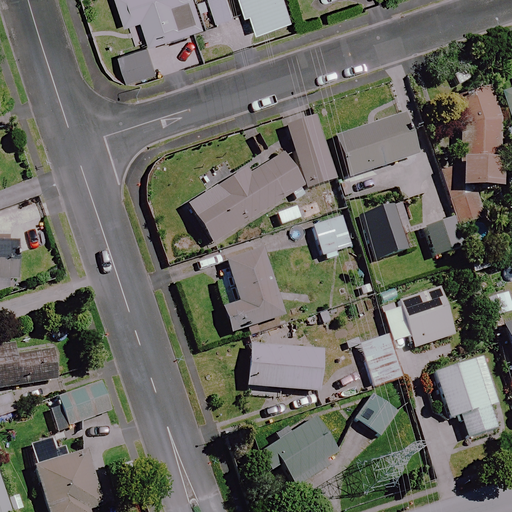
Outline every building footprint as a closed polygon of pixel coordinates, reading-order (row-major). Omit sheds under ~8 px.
[(203,30),(193,0),(115,0),(125,29),(141,24),(148,47),(203,30)] [(233,19),(227,0),(208,0),(216,25),(233,19)] [(293,23),(285,0),(237,0),(243,18),(250,16),(256,35),(293,23)] [(156,75),(148,49),(119,58),(127,84),(156,75)] [(502,120),(492,86),(453,98),(464,125),(464,190),(500,191),(502,120)] [(318,119),(285,129),(305,193),(338,183),(318,119)] [(409,160),(397,120),(333,140),(346,181),(409,160)] [(208,247),(300,189),(280,157),(243,180),(238,172),(217,185),(216,184),(182,205),(208,247)] [(321,215),(316,201),(295,209),(300,222),(321,215)] [(405,254),(391,211),(356,223),(371,266),(405,254)] [(349,250),(339,220),(310,230),(319,259),(349,250)] [(457,250),(446,222),(420,232),(431,260),(457,250)] [(10,242),(0,241),(0,283),(9,284),(10,242)] [(281,320),(262,253),(224,264),(236,306),(220,310),(227,335),(281,320)] [(335,303),(339,305),(341,306),(344,306),(346,305),(348,304),(350,303),(352,302),(353,300),(354,298),(355,296),(356,294),(356,292),(355,290),(355,287),(354,286),(352,284),(350,282),(348,281),(346,280),(344,280),(342,280),(340,280),(338,281),(336,282),(334,283),(332,285),(331,287),(330,289),(330,291),(330,294),(330,296),(331,298),(332,300),(334,302),(335,303)] [(451,338),(436,291),(378,309),(389,346),(406,340),(410,352),(451,338)] [(511,324),(499,328),(511,367),(511,324)] [(0,391),(61,379),(52,337),(0,347),(0,391)] [(399,382),(385,338),(356,346),(370,391),(399,382)] [(319,354),(246,350),(244,390),(317,395),(319,354)] [(492,433),(470,365),(432,377),(446,422),(457,419),(464,442),(492,433)] [(100,384),(52,399),(55,411),(47,414),(53,434),(110,416),(100,384)] [(395,416),(369,398),(351,423),(377,441),(395,416)] [(334,455),(313,419),(255,455),(267,474),(278,467),(292,490),(325,470),(321,463),(334,455)] [(56,463),(50,441),(26,448),(43,511),(88,511),(100,509),(85,455),(56,463)]
